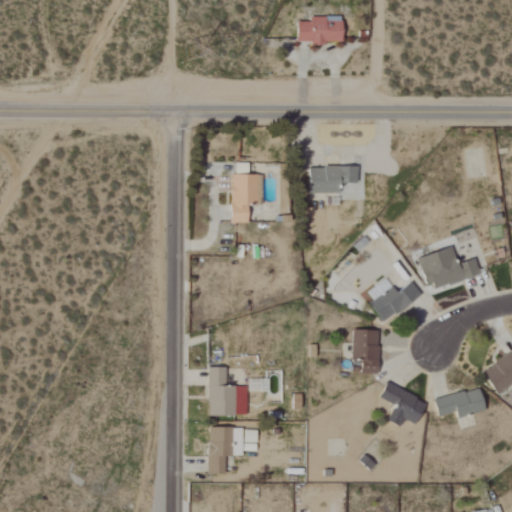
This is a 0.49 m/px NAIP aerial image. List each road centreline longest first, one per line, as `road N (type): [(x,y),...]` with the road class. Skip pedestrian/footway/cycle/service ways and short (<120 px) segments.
road 1 (tertiary): [(511,112),(0,106)]
road 2 (residential): [(165,511),(171,112)]
